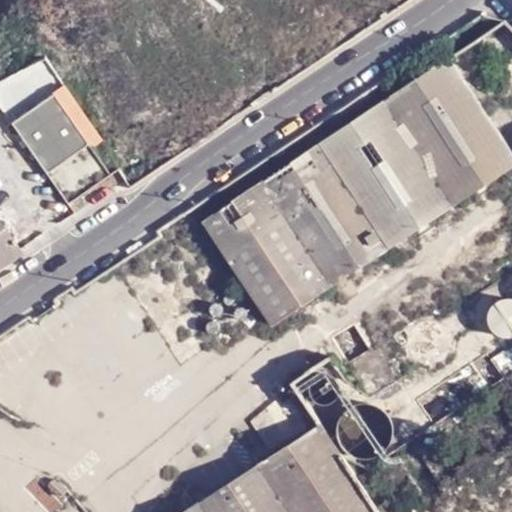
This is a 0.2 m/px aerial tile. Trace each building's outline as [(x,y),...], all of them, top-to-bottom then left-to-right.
[(511,24),(508,20),(208,222),(279,326),(511,169),(511,24)] [(54,94),(12,123),(70,205),(112,176),(54,94)] [(0,265),(21,250),(0,221),(0,265)] [(511,302),(505,302),(498,304),(493,308),(489,313),(487,319),(487,326),(490,332),(494,337),(499,340),(506,341),(511,341),(511,340),(511,302)] [(378,511),(355,478),(319,423),(258,462),(201,500),(183,511),(378,511)] [(65,508),(72,501),(61,488),(54,495),(65,508)]
